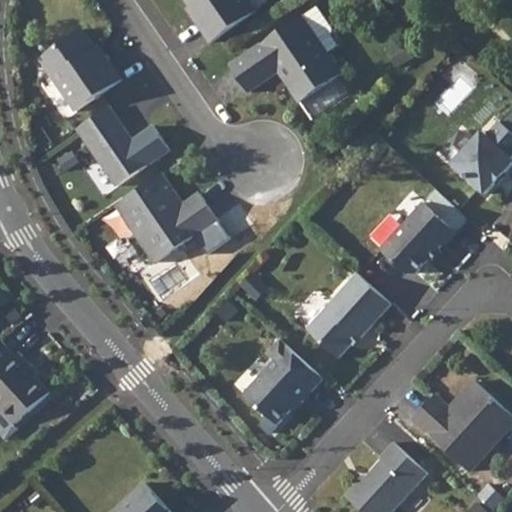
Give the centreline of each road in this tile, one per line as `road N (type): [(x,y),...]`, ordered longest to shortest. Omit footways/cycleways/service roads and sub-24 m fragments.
road 1 (residential): [(253,511),(54,284),(8,208)]
road 2 (residential): [(275,511),(473,302),(511,300)]
road 3 (residential): [(267,165),(207,133),(116,0)]
